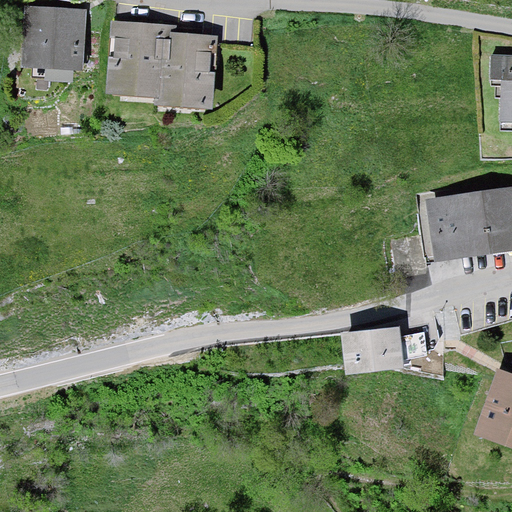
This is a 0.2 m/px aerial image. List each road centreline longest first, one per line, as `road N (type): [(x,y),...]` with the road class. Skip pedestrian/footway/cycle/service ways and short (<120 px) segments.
road 1 (unclassified): [(0,390),(195,342),(391,315),(511,280)]
road 2 (residential): [(511,30),(359,7),(185,0)]
